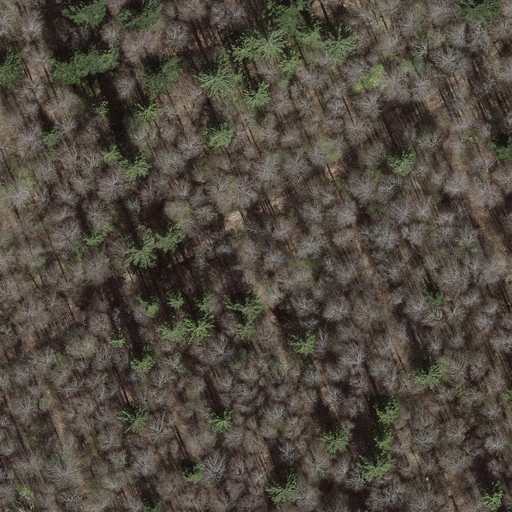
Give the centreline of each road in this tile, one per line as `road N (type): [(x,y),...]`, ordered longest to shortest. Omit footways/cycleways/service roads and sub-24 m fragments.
road 1 (track): [(0,355),(367,146),(511,50)]
road 2 (track): [(338,0),(63,70),(0,76)]
